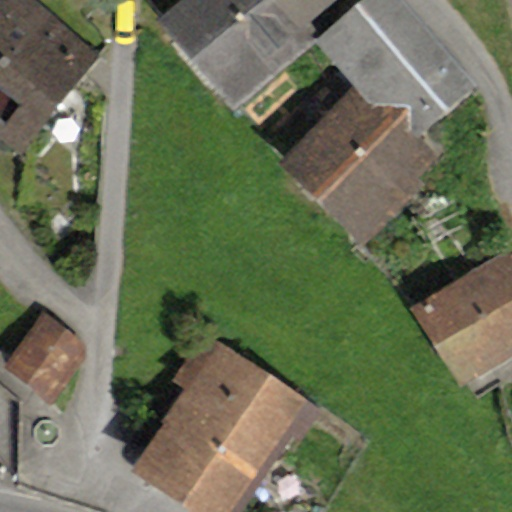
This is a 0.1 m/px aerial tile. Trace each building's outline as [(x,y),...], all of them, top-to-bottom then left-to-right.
[(94,53),(33,0),(0,0),(0,157),(1,159),(94,53)] [(206,0),(156,41),(217,116),(360,0),(206,0)] [(389,2),(321,62),(351,95),(263,174),(350,272),(460,173),(418,126),(463,85),(389,2)] [(442,387),(511,349),(511,257),(403,316),(442,387)] [(103,361),(57,321),(12,372),(58,412),(103,361)] [(232,511),(307,411),(227,352),(129,484),(166,511),(232,511)]
